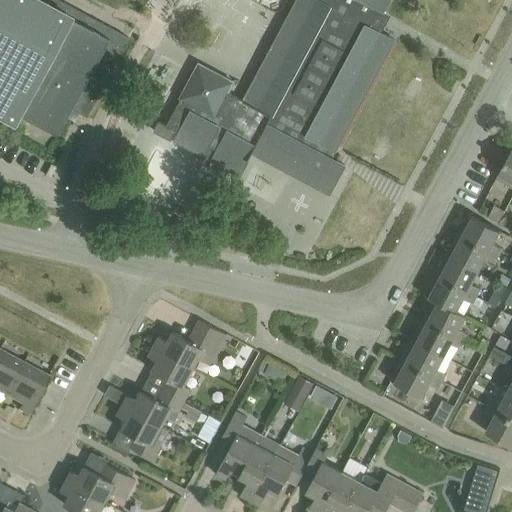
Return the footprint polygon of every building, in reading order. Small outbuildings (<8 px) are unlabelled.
[(127,39),(55,0),(0,0),(0,115),(11,121),(14,115),(54,136),(68,110),(84,118),(127,39)] [(294,0),(240,100),(226,93),(231,83),(198,65),(179,100),(180,100),(166,127),(158,123),(153,132),(169,141),(238,178),(250,154),(314,189),(334,151),(336,152),(395,42),(374,31),(382,17),(390,0),(294,0)] [(0,153),(37,167),(41,154),(0,138),(0,153)] [(511,187),(511,147),(495,179),(511,187)] [(456,235),(497,257),(501,249),(492,244),(499,231),(467,214),(456,235)] [(456,235),(446,255),(477,272),(484,259),(493,264),(497,257),(456,235)] [(477,272),(446,255),(435,275),(475,297),(479,289),(470,284),(477,272)] [(471,304),(475,297),(435,275),(424,295),(433,300),(455,312),(456,311),(462,299),(471,304)] [(433,300),(422,320),(462,341),(466,334),(457,329),(464,316),(456,311),(455,312),(433,300)] [(462,341),(422,320),(411,340),(443,357),(449,344),(458,349),(462,341)] [(153,346),(194,369),(198,360),(210,367),(226,336),(199,321),(188,342),(172,333),(167,341),(158,337),(153,346)] [(411,340),(400,360),(441,382),(445,374),(436,369),(443,357),(411,340)] [(184,387),(194,369),(153,346),(148,356),(156,361),(151,371),(153,372),(148,382),(184,402),(190,390),(184,387)] [(511,359),(492,349),(489,356),(508,366),(511,359)] [(23,363),(0,350),(0,390),(6,394),(23,363)] [(441,382),(400,360),(389,380),(421,398),(428,384),(437,389),(441,382)] [(23,363),(6,394),(22,403),(19,409),(28,414),(48,376),(23,363)] [(312,384),(298,377),(288,395),(303,402),(312,384)] [(126,396),(121,405),(162,427),(167,418),(173,422),(184,402),(148,382),(142,393),(140,391),(135,400),(126,396)] [(511,420),(511,394),(506,392),(499,404),(491,399),(487,407),(511,420)] [(162,427),(121,405),(116,415),(125,419),(119,429),(136,438),(130,448),(153,460),(159,448),(169,431),(162,427)] [(201,413),(191,407),(185,417),(195,423),(201,413)] [(511,446),(511,420),(487,407),(483,414),(492,419),(484,432),(511,446)] [(230,472),(239,476),(261,436),(242,426),(246,419),(235,413),(218,443),(229,449),(216,473),(226,479),(230,472)] [(279,446),(261,436),(239,476),(247,481),(239,495),(258,506),(263,498),(254,493),(279,446)] [(254,493),(263,498),(266,491),(276,496),(285,479),(296,485),(304,471),(312,455),(301,449),(297,456),(279,446),(254,493)] [(312,455),(304,471),(313,476),(304,494),(313,499),(310,506),(320,511),(341,471),(324,462),(327,455),(316,449),(312,455)] [(477,462),(463,507),(479,511),(484,511),(497,468),(477,462)] [(66,481),(105,503),(111,493),(125,500),(135,480),(105,464),(99,475),(82,466),(77,475),(71,472),(66,481)] [(338,511),(343,511),(360,482),(341,471),(320,511),(310,506),(306,511),(332,511),(333,510),(338,511)] [(365,473),(360,482),(343,511),(366,511),(369,509),(374,511),(381,511),(387,502),(404,511),(412,511),(422,494),(386,475),(382,482),(365,473)] [(100,511),(105,503),(66,481),(61,491),(67,495),(62,504),(77,511),(100,511)] [(0,511),(26,511),(29,507),(19,502),(14,511),(5,506),(5,507),(0,504),(0,511)]
